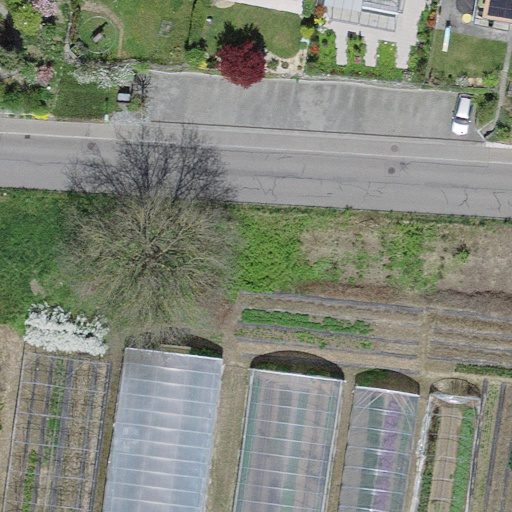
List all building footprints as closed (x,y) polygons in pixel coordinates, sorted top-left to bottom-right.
[(346,0),(393,8),(394,0),(346,0)] [(511,29),(511,0),(486,0),(482,24),(511,29)] [(124,344),(106,511),(207,511),(224,355),(124,344)] [(328,511),(342,374),(246,365),(232,511),(328,511)] [(407,511),(422,391),(356,383),(339,511),(407,511)] [(433,390),(416,511),(469,511),(484,397),(433,390)]
